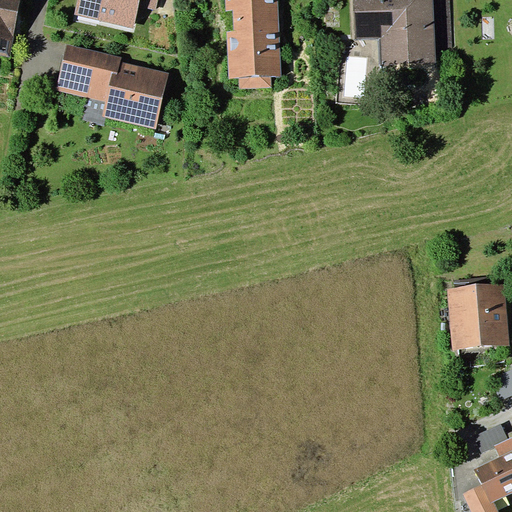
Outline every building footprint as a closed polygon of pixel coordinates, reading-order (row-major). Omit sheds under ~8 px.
[(0,0),(0,52),(17,56),(26,0),(0,0)] [(87,0),(84,19),(139,29),(143,9),(163,13),(165,0),(87,0)] [(233,0),(238,81),(245,81),(275,79),(284,79),(280,0),(233,0)] [(449,0),(360,0),(362,42),(390,41),(391,68),(452,66),(449,0)] [(122,56),(67,44),(57,90),(106,101),(102,117),(156,129),(169,73),(121,62),(122,56)] [(275,79),(245,81),(245,94),(276,92),(275,79)] [(511,338),(508,292),(456,296),(460,357),(511,352),(511,338)] [(508,439),(501,424),(474,437),(482,453),(496,447),(495,445),(508,439)] [(511,436),(508,439),(495,445),(496,447),(500,457),(511,451),(511,436)] [(511,493),(511,451),(500,457),(475,469),(482,484),(491,503),(494,502),(511,493)] [(491,503),(482,484),(463,493),(472,511),(499,511),(494,502),(491,503)]
